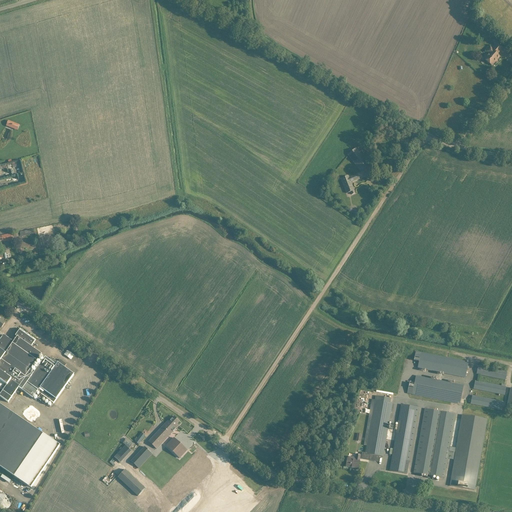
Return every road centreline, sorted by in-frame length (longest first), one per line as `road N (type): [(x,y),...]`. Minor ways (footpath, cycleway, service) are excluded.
road 1 (unclassified): [(478,511),(267,473),(0,292)]
road 2 (unclassified): [(182,0),(447,144),(458,143),(511,80)]
road 3 (track): [(222,445),(428,134)]
